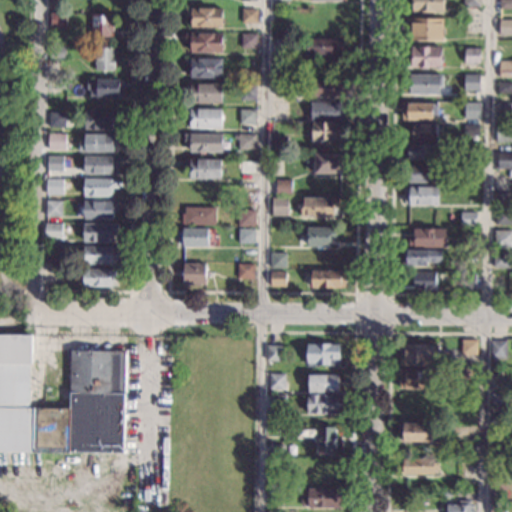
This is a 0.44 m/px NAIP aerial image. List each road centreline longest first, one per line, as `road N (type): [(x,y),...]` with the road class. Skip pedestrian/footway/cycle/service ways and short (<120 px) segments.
road 1 (residential): [(370,511),(378,0)]
road 2 (residential): [(511,314),(35,311)]
road 3 (residential): [(148,313),(154,0)]
